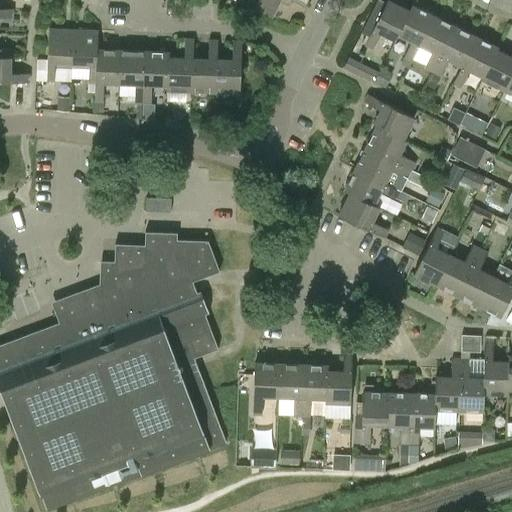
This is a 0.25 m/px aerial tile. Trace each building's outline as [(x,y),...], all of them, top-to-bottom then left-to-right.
[(239,0),(271,16),(279,0),(239,0)] [(386,0),(386,2),(382,0),(377,0),(361,32),(369,36),(364,44),(373,48),(381,32),(394,39),(397,34),(410,9),(399,4),(401,0),(386,0)] [(412,4),(410,9),(397,34),(411,41),(403,58),(411,61),(419,45),(434,14),(412,4)] [(12,9),(0,8),(0,17),(11,18),(12,9)] [(432,72),(455,25),(434,14),(419,45),(432,51),(424,68),(432,72)] [(461,66),(476,36),(455,25),(432,72),(439,75),(447,59),(461,66)] [(55,67),(72,68),(74,31),(50,30),(47,82),(55,82),(55,67)] [(88,83),(95,84),(96,84),(97,50),(97,48),(98,31),(74,31),(72,68),(89,69),(88,83)] [(497,49),(498,50),(499,47),(476,36),(461,66),(453,82),(461,86),(469,70),(482,76),(481,79),(482,79),(497,49)] [(169,58),(168,87),(167,92),(191,93),(193,59),(194,40),(185,39),(184,58),(169,58)] [(191,93),(215,94),(217,60),(218,41),(208,40),(207,59),(193,59),(191,93)] [(240,95),(242,42),(233,42),(232,60),(217,60),(215,94),(240,95)] [(104,84),(120,85),(121,51),(97,50),(97,48),(97,50),(96,84),(95,84),(94,103),(104,103),(104,84)] [(0,57),(10,58),(10,50),(0,49),(0,57)] [(497,49),(482,79),(503,90),(511,71),(511,53),(511,56),(498,50),(497,49)] [(134,104),(143,104),(145,52),(121,51),(120,85),(134,85),(134,104)] [(151,86),(168,87),(169,58),(170,53),(145,52),(143,104),(151,104),(151,86)] [(379,71),(349,56),(343,68),(373,82),(379,71)] [(0,57),(0,81),(28,83),(28,73),(9,72),(10,58),(0,57)] [(511,71),(503,90),(511,93),(511,71)] [(403,139),(414,117),(368,94),(364,102),(379,110),(372,124),(376,126),(403,139)] [(485,134),(489,119),(467,112),(463,127),(485,134)] [(407,140),(403,139),(376,126),(365,147),(412,170),(416,162),(400,154),(407,140)] [(460,137),(452,152),(466,159),(473,144),(460,137)] [(408,178),(412,170),(365,147),(355,169),(385,184),(385,183),(392,170),(408,178)] [(401,191),(385,183),(385,184),(355,169),(344,190),(349,193),(375,205),(382,191),(397,199),(401,191)] [(434,188),(422,216),(435,222),(447,194),(434,188)] [(379,207),(375,205),(349,193),(338,215),(384,238),(388,229),(372,222),(379,207)] [(170,212),(170,198),(145,198),(145,212),(170,212)] [(454,246),(441,239),(444,232),(436,227),(413,273),(435,284),(450,254),(454,246)] [(55,313),(54,310),(53,310),(58,323),(0,345),(0,392),(40,494),(46,511),(226,442),(196,365),(193,367),(190,359),(218,349),(205,314),(208,313),(200,291),(196,293),(192,282),(219,271),(207,241),(176,239),(176,233),(144,232),(144,245),(112,244),(111,264),(114,264),(113,280),(111,280),(111,288),(101,291),(103,295),(77,305),(75,302),(61,307),(62,311),(55,313)] [(457,295),(480,249),(472,245),(464,261),(450,254),(435,284),(457,295)] [(457,295),(479,305),(494,275),(480,269),(488,253),(480,249),(457,295)] [(501,316),(511,293),(511,273),(508,282),(494,275),(479,305),(501,316)] [(507,393),(507,388),(507,360),(492,359),(492,341),(484,341),(483,377),(483,393),(507,393)] [(326,399),(325,399),(325,404),(350,405),(353,353),(344,353),(343,371),(327,371),(326,399)] [(434,408),(457,409),(459,358),(451,358),(450,376),(435,375),(434,393),(434,408)] [(482,410),(483,393),(483,377),(467,376),(468,358),(459,358),(457,409),(482,410)] [(262,396),(278,397),(279,364),(254,363),(252,415),(262,415),(262,396)] [(293,416),(301,416),(303,365),(279,364),(278,397),(294,398),(293,416)] [(310,398),(325,399),(326,399),(327,371),(327,366),(303,365),(301,416),(302,416),(301,417),(310,417),(310,398)] [(386,425),(387,391),(378,391),(378,385),(364,385),(364,391),(363,391),(362,402),(356,402),(354,441),(369,442),(370,424),(386,425)] [(400,443),(409,443),(411,392),(387,391),(386,425),(401,425),(400,443)] [(433,427),(434,408),(434,393),(411,392),(409,443),(418,443),(418,426),(433,427)] [(252,447),(251,467),(276,468),(276,448),(252,447)] [(299,450),(281,450),(280,464),(299,465),(299,450)] [(332,469),(349,469),(350,455),(333,454),(332,469)] [(354,470),(384,471),(384,455),(354,454),(354,470)]
